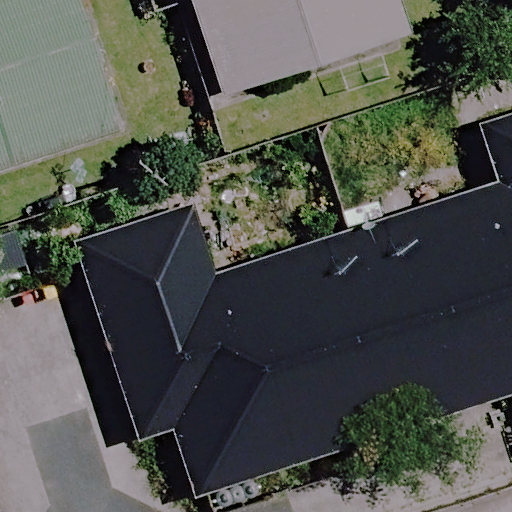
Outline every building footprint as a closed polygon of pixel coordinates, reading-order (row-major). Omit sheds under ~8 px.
[(0,0),(0,171),(115,134),(71,0),(0,0)] [(401,40),(387,0),(186,0),(218,99),(401,40)] [(511,185),(511,125),(426,144),(439,202),(511,185)] [(417,294),(378,151),(286,176),(325,319),(417,294)] [(260,281),(235,196),(118,230),(143,315),(260,281)]
